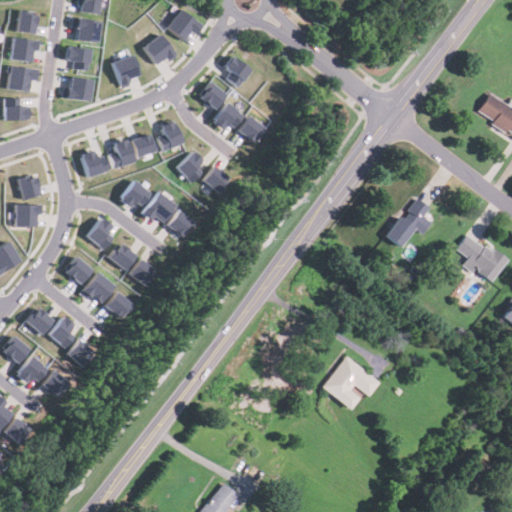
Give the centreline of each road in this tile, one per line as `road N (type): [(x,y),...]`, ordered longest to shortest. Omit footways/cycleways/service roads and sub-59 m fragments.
road 1 (tertiary): [(261,289),(385,114),(485,0)]
road 2 (residential): [(511,212),(293,34)]
road 3 (residential): [(217,37),(170,84),(130,106),(0,151)]
road 4 (residential): [(0,315),(59,238),(66,198),(51,133)]
road 5 (tertiary): [(156,430),(261,289)]
road 6 (residential): [(51,133),(44,100),(57,0)]
